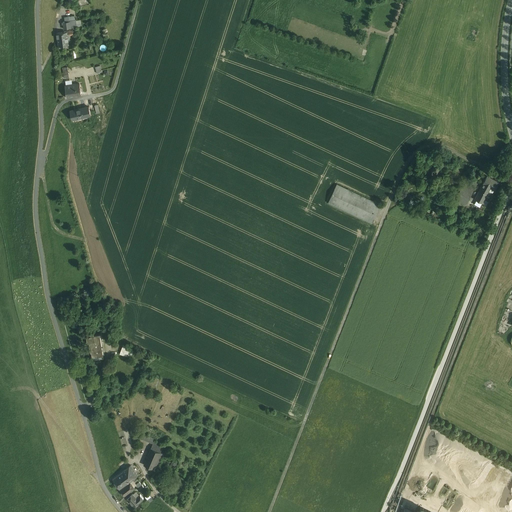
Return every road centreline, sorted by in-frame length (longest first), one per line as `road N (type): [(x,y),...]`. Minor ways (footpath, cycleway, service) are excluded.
road 1 (track): [(511,178),(435,144),(405,165),(270,511)]
road 2 (track): [(87,240),(54,224),(39,163),(62,102),(114,88),(138,0)]
road 3 (tertiary): [(511,130),(504,75),(511,0)]
